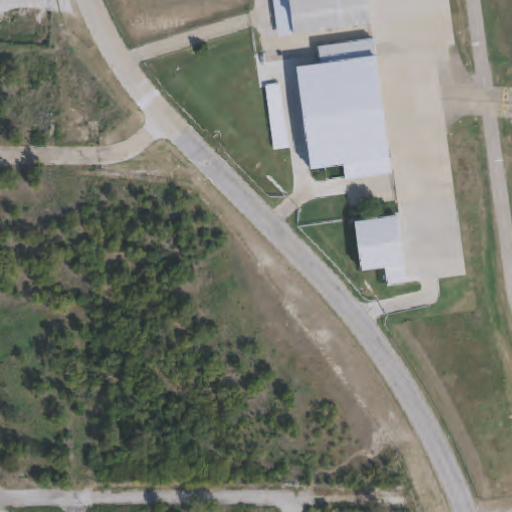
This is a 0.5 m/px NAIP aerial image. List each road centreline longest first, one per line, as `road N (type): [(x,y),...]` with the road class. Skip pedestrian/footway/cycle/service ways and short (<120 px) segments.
road 1 (residential): [(469,511),(399,374),(319,271),(144,91),(92,0)]
road 2 (residential): [(405,492),(0,495)]
road 3 (residential): [(170,122),(123,155),(0,155)]
